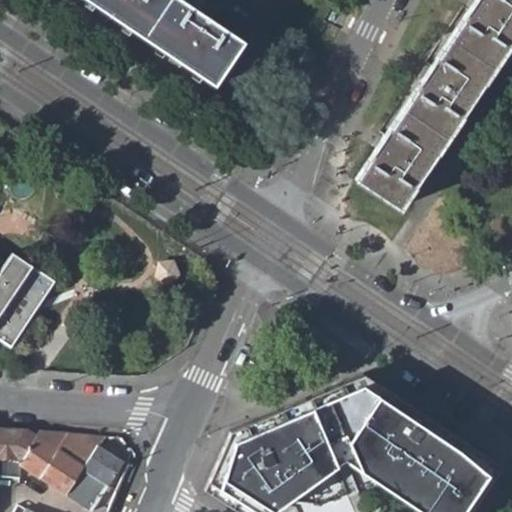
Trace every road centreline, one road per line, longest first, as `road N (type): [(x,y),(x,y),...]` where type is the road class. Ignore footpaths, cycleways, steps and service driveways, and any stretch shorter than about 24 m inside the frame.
road 1 (residential): [(279,213),(0,31)]
road 2 (residential): [(0,83),(256,258)]
road 3 (residential): [(256,258),(511,430)]
road 4 (residential): [(279,213),(384,0)]
road 5 (residential): [(452,332),(279,213)]
road 6 (residential): [(185,431),(139,411),(0,395)]
road 7 (residential): [(185,431),(256,258)]
